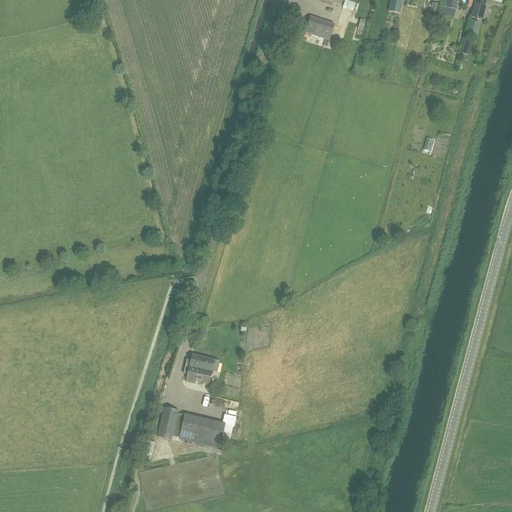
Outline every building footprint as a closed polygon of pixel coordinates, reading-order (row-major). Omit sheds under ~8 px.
[(359,4),(346,0),(344,0),(342,8),(356,13),(359,4)] [(390,0),(388,11),(399,13),(401,0),(390,0)] [(457,0),(447,0),(446,7),(455,9),(457,0)] [(471,16),(482,20),(486,5),(475,2),(471,16)] [(363,16),(363,24),(371,24),(371,16),(363,16)] [(305,32),(329,40),(334,25),(310,17),(305,32)] [(465,40),(461,54),(468,56),(472,42),(465,40)] [(206,337),(207,329),(200,328),(199,336),(206,337)] [(190,363),(188,363),(185,374),(187,375),(186,379),(187,379),(186,382),(200,385),(200,382),(209,384),(208,388),(210,389),(211,384),(209,383),(214,360),(192,355),(190,363)] [(224,416),(223,424),(185,416),(177,414),(178,411),(166,408),(158,442),(169,444),(172,432),(181,434),(180,440),(219,449),(224,425),(233,427),(234,418),(224,416)]
